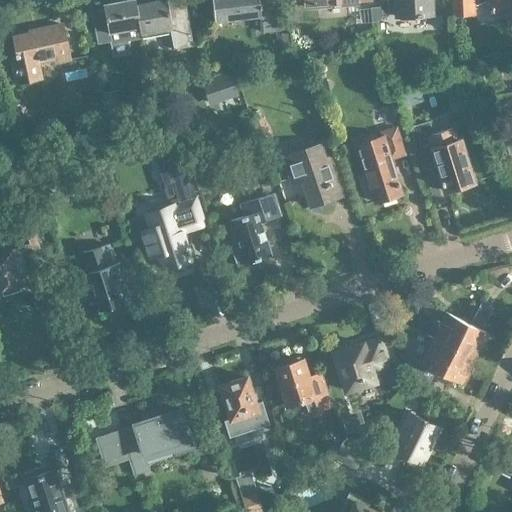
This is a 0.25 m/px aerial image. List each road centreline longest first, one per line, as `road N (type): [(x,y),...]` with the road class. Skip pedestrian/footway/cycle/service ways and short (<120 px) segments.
road 1 (unclassified): [(0,400),(511,242)]
road 2 (unclassified): [(437,511),(511,363)]
